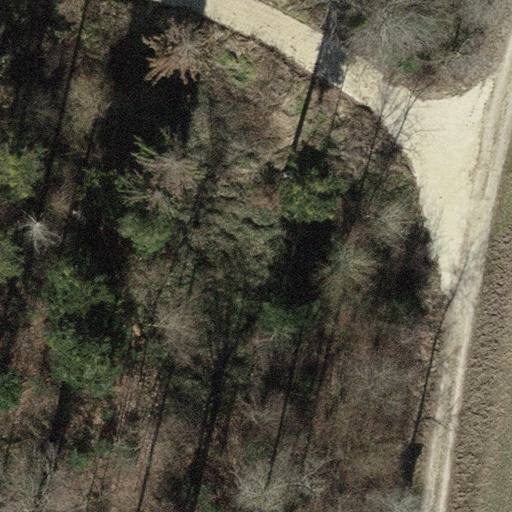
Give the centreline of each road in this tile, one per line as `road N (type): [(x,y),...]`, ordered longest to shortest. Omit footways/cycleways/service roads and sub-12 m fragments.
road 1 (track): [(511,76),(484,181),(431,511)]
road 2 (track): [(484,181),(304,41),(208,0)]
